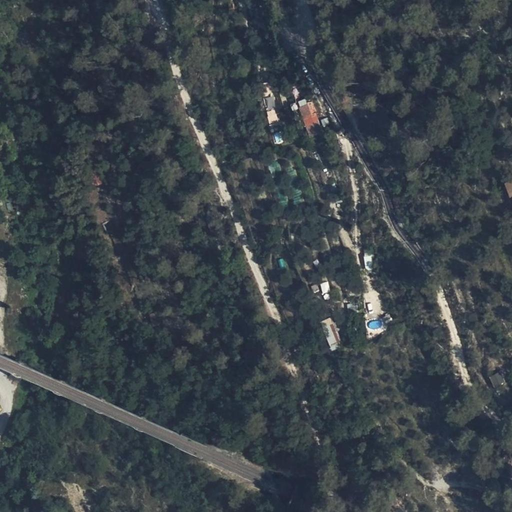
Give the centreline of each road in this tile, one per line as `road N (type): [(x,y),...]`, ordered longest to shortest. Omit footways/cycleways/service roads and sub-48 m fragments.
road 1 (track): [(153,0),(298,376),(341,511)]
road 2 (track): [(292,10),(303,46),(381,180),(389,212),(426,264),(480,418),(511,452)]
